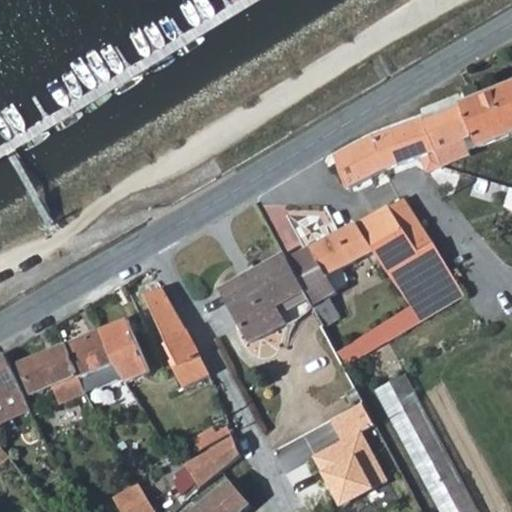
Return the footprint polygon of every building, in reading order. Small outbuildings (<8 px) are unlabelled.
[(511,83),(424,118),(442,163),(446,167),(474,156),(472,152),(511,136),(511,83)] [(424,118),(393,130),(407,164),(422,159),(427,174),(446,167),(442,163),(424,118)] [(387,172),(407,164),(393,130),(370,139),(338,158),(351,190),(387,172)] [(347,367),(466,296),(426,228),(406,198),(360,226),(377,252),(413,309),(338,354),(349,372),(347,367)] [(355,226),(290,260),(316,307),(326,326),(342,317),(331,297),(338,294),(336,291),(348,285),(350,279),(345,269),(377,252),(360,226),(355,226)] [(252,343),(316,307),(290,260),(287,255),(223,291),(252,343)] [(202,378),(209,373),(163,289),(147,296),(180,367),(183,366),(190,377),(198,372),(202,378)] [(511,511),(511,318),(377,391),(441,511),(511,511)] [(103,332),(118,363),(129,384),(151,373),(148,368),(138,345),(129,321),(103,332)] [(81,379),(118,363),(103,332),(67,348),(81,379)] [(74,400),(88,394),(81,379),(67,348),(21,368),(34,397),(66,383),(74,400)] [(6,355),(0,358),(0,428),(32,412),(25,401),(6,355)] [(336,422),(281,453),(291,472),(347,442),(336,422)] [(364,434),(349,442),(362,463),(376,455),(364,434)] [(200,485),(242,457),(236,439),(189,468),(200,485)] [(362,463),(349,442),(318,459),(345,508),(391,482),(376,455),(362,463)] [(10,461),(0,446),(0,465),(1,467),(10,461)] [(231,483),(198,511),(244,511),(252,506),(231,483)] [(117,501),(123,511),(154,511),(141,488),(117,501)]
